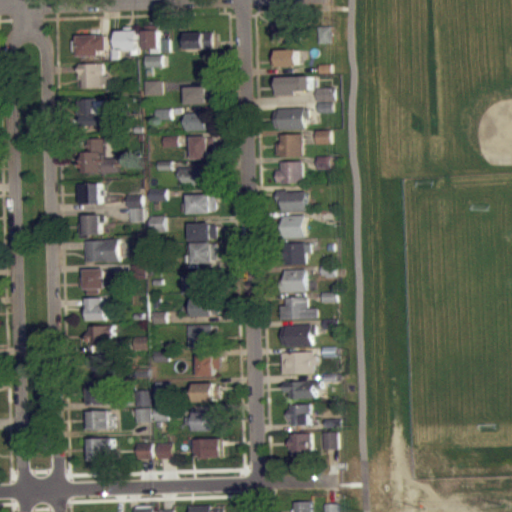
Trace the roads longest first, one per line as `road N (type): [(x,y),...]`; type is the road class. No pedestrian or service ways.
road 1 (residential): [(260,511),(244,0)]
road 2 (residential): [(60,511),(47,47),(28,22)]
road 3 (residential): [(28,22),(10,47),(22,511)]
road 4 (residential): [(0,489),(335,479)]
